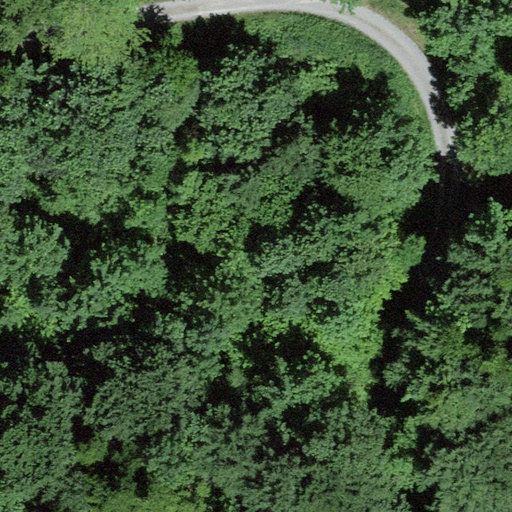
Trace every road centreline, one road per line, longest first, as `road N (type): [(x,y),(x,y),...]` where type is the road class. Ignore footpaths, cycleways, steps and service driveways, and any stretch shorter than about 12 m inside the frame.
road 1 (track): [(0,54),(322,12),(390,47),(436,113),(455,218)]
road 2 (track): [(511,175),(455,218),(384,511)]
